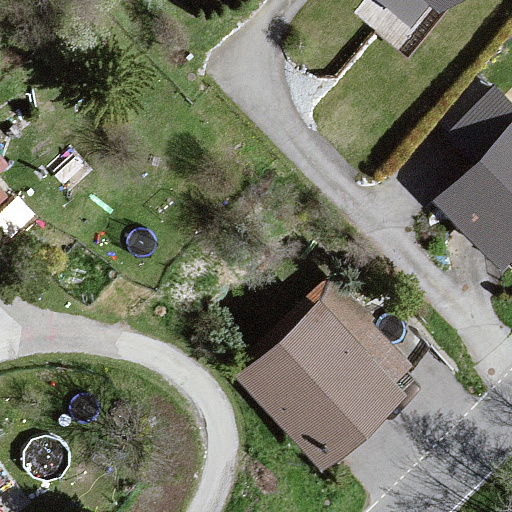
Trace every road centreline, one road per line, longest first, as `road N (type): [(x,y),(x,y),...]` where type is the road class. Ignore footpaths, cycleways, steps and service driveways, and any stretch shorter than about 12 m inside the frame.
road 1 (residential): [(202,511),(215,481),(218,434),(212,409),(180,370),(153,353),(95,339),(0,347)]
road 2 (tertiary): [(411,511),(511,414)]
